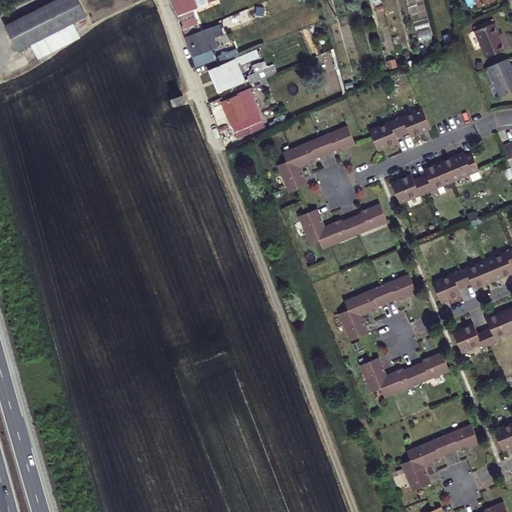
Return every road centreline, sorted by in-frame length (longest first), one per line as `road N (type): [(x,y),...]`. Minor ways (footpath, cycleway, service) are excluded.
road 1 (track): [(219,154),(355,511)]
road 2 (residential): [(511,116),(331,190)]
road 3 (residential): [(160,0),(219,154)]
road 4 (trunk): [(40,511),(0,367)]
road 5 (residential): [(397,336),(511,287)]
